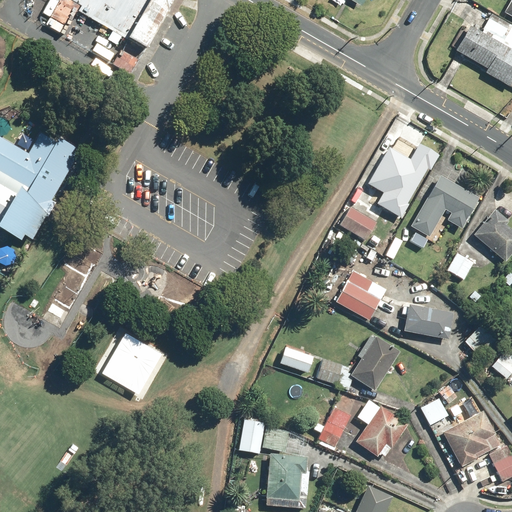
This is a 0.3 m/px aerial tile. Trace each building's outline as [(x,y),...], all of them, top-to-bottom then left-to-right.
[(170,0),(48,0),(142,52),(170,0)] [(511,0),(510,0),(501,17),(511,22),(511,0)] [(511,77),(511,54),(463,28),(447,56),(506,88),(511,77)] [(128,69),(111,59),(106,68),(122,78),(128,69)] [(0,238),(24,252),(49,207),(43,203),(73,150),(40,132),(27,156),(0,141),(0,238)] [(391,145),(370,182),(386,191),(379,203),(402,216),(437,155),(417,144),(411,156),(391,145)] [(441,178),(413,226),(430,236),(446,208),(467,221),(480,201),(441,178)] [(352,208),(342,225),(367,239),(376,222),(352,208)] [(511,227),(495,212),(476,233),(506,260),(511,253),(511,227)] [(458,254),(448,270),(463,279),(473,263),(458,254)] [(511,282),(511,278),(506,273),(499,282),(506,289),(511,282)] [(350,284),(340,302),(356,311),(366,292),(350,284)] [(408,304),(404,330),(447,338),(452,312),(408,304)] [(486,327),(468,339),(475,350),(493,338),(486,327)] [(351,375),(377,391),(400,353),(374,337),(351,375)] [(122,338),(100,374),(140,398),(162,361),(122,338)] [(511,349),(508,346),(490,368),(505,381),(511,372),(511,349)] [(289,347),(282,363),(305,373),(312,357),(289,347)] [(341,364),(320,360),(316,379),(336,384),(341,364)] [(445,385),(435,393),(445,407),(456,398),(445,385)] [(439,399),(422,408),(431,426),(448,417),(439,399)] [(408,423),(381,406),(359,440),(379,453),(386,442),(393,447),(408,423)] [(349,414),(333,408),(320,439),(336,445),(349,414)] [(483,412),(445,431),(461,462),(499,443),(483,412)] [(243,418),(237,448),(258,453),(264,423),(243,418)] [(511,452),(510,448),(492,456),(503,482),(511,478),(511,452)] [(310,459),(271,456),(268,498),(306,501),(310,459)] [(368,488),(355,511),(390,511),(396,502),(368,488)] [(342,511),(343,510),(320,500),(315,511),(316,511),(342,511)]
